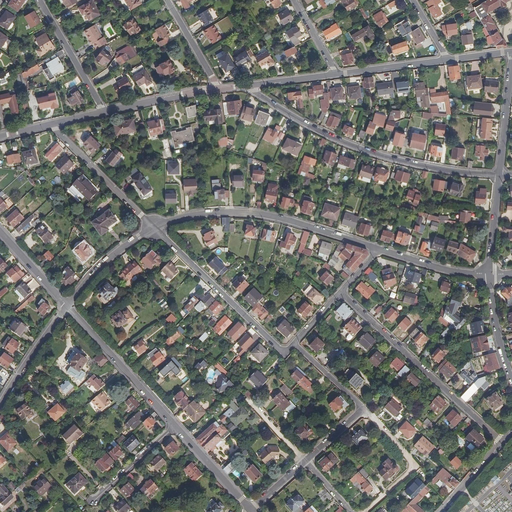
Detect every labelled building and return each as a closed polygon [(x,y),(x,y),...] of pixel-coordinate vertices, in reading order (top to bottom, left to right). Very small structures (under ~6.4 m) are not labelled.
[(12,0),(9,5),(18,11),(25,0),(12,0)] [(101,14),(93,0),(79,8),(83,15),(86,13),(90,20),(101,14)] [(125,0),(132,10),(142,4),(139,0),(125,0)] [(179,0),(185,9),(190,7),(188,3),(190,2),(189,1),(189,0),(179,0)] [(327,6),(327,7),(336,2),(334,0),(325,0),(324,1),(323,0),(321,0),(318,2),(322,8),(327,6)] [(341,0),(344,4),(344,3),(348,10),(356,5),(353,0),(341,0)] [(402,2),(401,0),(395,0),(389,4),(391,8),(402,2)] [(438,0),(429,0),(427,2),(430,8),(429,8),(436,21),(444,16),(437,4),(440,2),(438,0)] [(494,44),(497,48),(507,47),(503,40),(502,40),(497,33),(498,32),(487,13),(500,6),(501,7),(505,5),(505,3),(509,0),(488,0),(474,9),(477,15),(486,30),(490,38),(494,44)] [(472,7),(471,4),(468,6),(465,8),(468,15),(471,19),(477,15),(474,9),(472,7)] [(368,17),(362,8),(360,10),(365,19),(368,17)] [(201,19),(203,22),(206,26),(214,21),(207,10),(198,15),(200,20),(201,19)] [(284,25),(292,20),(287,10),(278,15),(284,25)] [(41,22),(35,11),(26,17),(32,28),(41,22)] [(383,11),(380,12),(374,16),(376,18),(375,19),(378,24),(377,25),(380,29),(383,27),(382,26),(387,23),(389,21),(384,13),(383,11)] [(4,16),(0,21),(0,24),(8,30),(16,18),(7,12),(4,16)] [(135,18),(126,23),(127,25),(129,29),(132,33),(134,31),(135,32),(141,29),(135,18)] [(410,32),(412,31),(408,24),(410,23),(407,18),(396,25),(403,36),(406,35),(409,33),(410,32)] [(468,31),(473,29),(469,21),(465,23),(468,31)] [(336,23),(331,26),(332,27),(324,32),(328,39),(336,35),(337,35),(342,33),(336,23)] [(444,31),(445,35),(458,33),(456,24),(451,25),(451,23),(446,23),(446,25),(442,26),(442,31),(444,31)] [(93,44),(97,49),(107,44),(103,38),(102,38),(95,25),(86,30),(89,35),(88,36),(90,40),(91,39),(93,44)] [(167,29),(165,25),(156,30),(162,41),(160,42),(162,47),(171,42),(168,37),(171,36),(169,31),(168,32),(167,29)] [(213,25),(203,31),(206,36),(207,35),(209,39),(212,43),(221,38),(213,25)] [(376,38),(370,25),(353,35),(356,41),(368,34),(372,40),(376,38)] [(294,45),(299,42),(297,38),(301,35),(296,27),(287,32),(294,45)] [(426,40),(419,27),(412,31),(410,32),(417,44),(416,45),(418,48),(423,45),(421,42),(426,40)] [(0,46),(2,48),(8,38),(0,32),(0,46)] [(461,36),(462,45),(473,44),(471,32),(465,33),(465,35),(461,36)] [(54,48),(46,34),(36,39),(41,49),(37,51),(40,56),(54,48)] [(17,43),(17,46),(22,43),(23,45),(28,41),(26,38),(17,43)] [(488,47),(494,44),(490,38),(487,39),(485,41),(488,47)] [(33,47),(30,42),(21,47),(23,52),(19,55),(20,57),(19,57),(22,62),(23,62),(25,65),(30,62),(25,54),(28,53),(26,51),(33,47)] [(132,43),(130,45),(136,56),(138,55),(132,43)] [(407,50),(404,43),(393,47),(395,54),(407,50)] [(389,45),(385,47),(386,49),(389,55),(394,52),(389,45)] [(297,51),(294,46),(278,54),(275,55),(278,61),(283,59),(283,58),(297,51)] [(349,49),(339,50),(341,56),(342,55),(345,64),(354,62),(352,53),(349,49)] [(389,55),(386,49),(382,52),(386,58),(390,56),(389,55)] [(267,50),(255,57),(260,65),(267,61),(269,65),(274,62),(267,50)] [(109,63),(113,58),(103,51),(96,60),(102,65),(106,61),(109,63)] [(233,58),(239,67),(251,60),(246,51),(233,58)] [(235,67),(227,53),(218,59),(226,72),(235,67)] [(117,59),(120,65),(125,63),(130,60),(126,54),(117,59)] [(50,81),(56,78),(53,74),(64,68),(58,58),(47,64),(50,68),(44,71),(50,81)] [(176,70),(170,60),(156,68),(161,77),(169,72),(170,73),(176,70)] [(40,70),(37,65),(30,69),(28,71),(22,74),(25,87),(29,86),(27,82),(26,78),(37,71),(40,70)] [(133,77),(145,70),(142,65),(130,72),(133,77)] [(460,78),(458,66),(449,67),(450,80),(460,78)] [(133,77),(139,87),(146,83),(148,86),(153,83),(145,70),(133,77)] [(37,71),(26,78),(27,82),(39,75),(37,71)] [(9,73),(6,75),(3,78),(5,81),(11,76),(10,72),(9,73)] [(25,87),(22,74),(16,75),(20,89),(25,88),(25,87)] [(122,91),(123,92),(126,90),(125,89),(128,87),(131,85),(127,77),(124,78),(117,82),(118,85),(122,91)] [(374,87),(373,77),(365,78),(365,81),(363,82),(364,88),(374,87)] [(485,78),(481,78),(480,77),(467,78),(469,89),(482,87),(484,87),(485,81),(485,78)] [(398,93),(410,91),(409,81),(401,82),(401,81),(396,82),(398,93)] [(498,82),(485,81),(484,87),(484,91),(497,92),(498,82)] [(378,95),(394,93),(392,82),(377,84),(378,95)] [(431,107),(428,88),(425,89),(424,83),(415,84),(416,89),(415,90),(416,93),(417,93),(417,97),(421,96),(423,107),(431,107)] [(122,91),(118,85),(114,87),(118,94),(122,91)] [(322,85),(313,86),(314,89),(309,90),(310,99),(315,98),(314,95),(323,94),(322,85)] [(359,86),(349,87),(350,99),(361,97),(359,86)] [(331,89),(331,91),(328,92),(328,93),(329,100),(332,100),(343,98),(342,87),(331,89)] [(77,89),(70,92),(72,97),(69,99),(73,105),(78,102),(79,104),(84,101),(77,89)] [(430,90),(432,103),(445,101),(447,111),(448,111),(449,114),(451,115),(449,99),(448,92),(436,94),(435,90),(430,90)] [(298,108),(304,107),(301,91),(299,92),(288,93),(289,100),(297,99),(298,108)] [(12,115),(19,114),(16,95),(10,96),(9,94),(0,95),(0,104),(10,103),(12,115)] [(58,107),(55,94),(50,95),(50,97),(38,99),(40,107),(46,106),(46,108),(52,106),(52,109),(58,107)] [(29,110),(27,100),(20,102),(23,111),(29,110)] [(322,112),(326,114),(327,111),(330,105),(329,102),(326,102),(325,100),(321,100),(322,112)] [(241,101),(224,103),(225,115),(240,113),(239,109),(242,109),(241,101)] [(493,113),(494,107),(475,105),(474,113),(492,115),(492,113),(493,113)] [(197,116),(196,106),(187,108),(189,117),(197,116)] [(255,110),(244,107),(241,118),(252,121),(255,110)] [(223,123),(221,109),(205,111),(206,121),(215,120),(216,124),(223,123)] [(327,118),(325,117),(322,122),(322,123),(335,128),(340,116),(341,117),(343,113),(333,109),(329,118),(327,118)] [(387,123),(385,129),(392,131),(395,122),(393,122),(394,118),(400,119),(400,111),(391,110),(391,112),(389,117),(387,123)] [(271,115),(260,111),(256,121),(270,126),(274,117),(270,115),(271,115)] [(387,123),(389,117),(388,117),(388,115),(377,112),(377,114),(376,114),(373,123),(370,122),(366,132),(373,134),(376,124),(384,126),(385,122),(387,123)] [(493,119),(483,118),(480,138),(486,139),(486,140),(491,140),(492,136),(491,136),(491,134),(493,119)] [(136,131),(134,120),(115,124),(118,135),(136,131)] [(163,132),(160,120),(148,123),(151,135),(163,132)] [(435,135),(445,136),(446,125),(436,124),(435,135)] [(352,135),(355,129),(345,125),(343,131),(352,135)] [(194,141),(192,127),(187,128),(188,131),(177,133),(176,130),(171,131),(175,147),(179,146),(179,147),(187,146),(186,142),(194,141)] [(274,131),(269,128),(264,137),(269,140),(270,139),(274,141),(279,131),(275,129),(274,131)] [(403,146),(405,138),(397,136),(394,144),(403,147),(403,146)] [(100,146),(92,137),(84,144),(93,153),(100,146)] [(218,138),(219,146),(229,145),(229,142),(228,139),(228,137),(224,137),(218,138)] [(413,137),(411,146),(424,149),(426,140),(413,137)] [(297,155),(302,145),(296,142),(288,138),(283,148),(297,155)] [(45,156),(52,163),(64,150),(57,144),(45,156)] [(485,150),(486,146),(477,145),(476,156),(481,156),(480,160),(484,160),(485,155),(488,155),(488,150),(485,150)] [(442,156),(443,147),(433,146),(431,155),(442,156)] [(465,149),(453,148),(452,158),(463,160),(463,159),(464,159),(465,149)] [(118,157),(121,154),(115,150),(113,153),(112,152),(106,161),(112,166),(119,157),(118,157)] [(334,164),(338,154),(327,150),(323,161),(334,164)] [(38,162),(35,151),(24,154),(27,165),(38,162)] [(21,162),(19,155),(8,157),(9,164),(21,162)] [(356,160),(341,155),(338,162),(353,168),(356,160)] [(65,174),(74,165),(66,157),(57,166),(65,174)] [(316,161),(305,157),(303,162),(303,161),(298,174),(300,175),(304,176),(305,177),(310,179),(311,179),(314,180),(315,176),(308,173),(311,164),(315,165),(316,161)] [(169,174),(180,174),(180,164),(169,164),(169,174)] [(371,179),(374,168),(371,166),(370,168),(362,165),(359,175),(371,179)] [(135,167),(130,173),(133,178),(140,173),(135,167)] [(385,181),(389,171),(378,167),(374,178),(385,181)] [(263,181),(264,171),(254,170),(253,180),(263,181)] [(408,183),(411,175),(398,170),(395,179),(408,183)] [(140,173),(133,178),(132,179),(144,196),(152,190),(140,173)] [(244,186),(244,176),(233,175),(232,186),(244,186)] [(38,185),(34,181),(30,177),(28,179),(35,187),(38,185)] [(82,177),(74,186),(81,193),(78,196),(82,200),(85,197),(89,201),(98,193),(82,177)] [(197,179),(183,180),(184,193),(188,193),(188,196),(190,196),(193,196),(194,195),(194,192),(198,192),(197,179)] [(448,189),(449,182),(435,180),(434,189),(443,191),(444,188),(448,189)] [(222,197),(225,197),(224,191),(224,189),(221,190),(221,183),(219,183),(213,183),(213,189),(215,189),(215,190),(216,199),(222,199),(222,197)] [(277,190),(278,185),(269,184),(269,188),(268,188),(266,200),(276,201),(278,190),(277,190)] [(460,197),(464,186),(459,184),(458,187),(452,185),(450,194),(460,197)] [(81,193),(74,186),(68,191),(75,198),(78,196),(81,193)] [(414,189),(413,192),(409,190),(407,198),(415,200),(413,204),(416,205),(415,208),(402,203),(401,206),(401,207),(416,211),(422,193),(417,192),(417,191),(414,189)] [(480,192),(477,192),(476,203),(485,204),(487,189),(481,189),(480,192)] [(177,202),(177,194),(166,194),(166,202),(169,202),(173,202),(177,202)] [(311,214),(314,204),(310,203),(311,198),(305,196),(304,201),(305,201),(302,211),(311,214)] [(288,206),(295,208),(297,202),(294,201),(294,200),(283,198),(281,207),(288,208),(288,206)] [(337,219),(340,208),(326,204),(322,215),(328,217),(328,216),(337,219)] [(355,228),(358,218),(355,216),(356,212),(347,209),(342,224),(355,228)] [(14,227),(24,218),(17,210),(7,219),(14,227)] [(471,211),(461,210),(460,222),(467,223),(470,223),(471,211)] [(102,236),(109,230),(107,228),(117,221),(109,211),(93,223),(102,236)] [(429,214),(421,212),(415,230),(419,231),(419,235),(423,236),(425,228),(426,225),(422,224),(424,218),(423,217),(424,215),(425,216),(425,217),(428,218),(429,214)] [(438,220),(439,217),(429,214),(428,218),(427,222),(430,223),(432,223),(430,228),(437,230),(439,223),(440,220),(438,220)] [(32,215),(16,230),(19,232),(22,229),(25,231),(31,226),(29,223),(34,218),(32,215)] [(32,225),(35,228),(42,221),(40,219),(39,220),(38,220),(32,225)] [(368,234),(373,236),(375,227),(361,223),(358,232),(368,235),(368,234)] [(381,239),(390,242),(395,227),(389,224),(387,231),(384,230),(381,239)] [(45,227),(43,225),(36,231),(47,243),(53,237),(47,230),(48,229),(46,227),(45,227)] [(252,228),(252,227),(247,226),(245,235),(253,237),(254,237),(256,238),(256,235),(254,235),(255,229),(252,228)] [(509,239),(511,239),(511,226),(504,226),(503,231),(510,232),(509,239)] [(273,242),(275,232),(264,230),(262,239),(273,242)] [(206,245),(208,246),(215,242),(217,241),(211,231),(205,235),(205,236),(203,238),(205,241),(205,243),(206,245)] [(411,237),(412,235),(399,231),(396,241),(401,243),(405,245),(406,243),(409,244),(411,237)] [(292,238),(293,235),(288,234),(285,242),(282,241),(280,247),(289,250),(290,247),(293,249),(296,239),(292,238)] [(432,248),(442,251),(446,240),(435,237),(433,242),(432,248)] [(429,255),(432,248),(433,242),(431,241),(430,242),(428,242),(428,243),(424,242),(421,251),(425,252),(424,253),(429,255)] [(451,252),(458,254),(458,253),(461,244),(449,241),(446,250),(449,251),(450,250),(452,251),(451,252)] [(329,255),(333,246),(322,242),(321,244),(319,244),(318,246),(320,247),(319,252),(320,252),(319,256),(323,257),(325,254),(329,255)] [(367,251),(341,243),(334,255),(338,258),(339,256),(345,261),(347,258),(350,261),(346,266),(343,269),(350,276),(368,255),(367,251)] [(461,244),(458,253),(471,262),(476,253),(461,243),(461,244)] [(87,256),(92,252),(85,244),(75,252),(83,261),(88,257),(87,256)] [(9,251),(6,248),(0,253),(3,256),(9,251)] [(159,259),(160,258),(152,250),(141,260),(149,268),(155,262),(158,265),(161,262),(159,259)] [(45,260),(39,265),(42,269),(53,260),(55,258),(48,251),(44,255),(47,259),(46,261),(45,260)] [(336,265),(340,261),(343,263),(345,261),(339,256),(338,258),(334,255),(332,258),(335,261),(333,263),(336,265)] [(222,276),(229,269),(216,257),(208,265),(212,269),(212,268),(214,270),(214,271),(218,275),(219,273),(222,276)] [(142,269),(135,262),(132,265),(129,267),(128,267),(122,272),(123,273),(120,276),(125,281),(127,278),(129,279),(130,280),(131,279),(135,275),(142,269)] [(169,262),(161,270),(168,276),(165,279),(169,282),(178,272),(175,269),(172,267),(173,265),(169,262)] [(16,267),(15,266),(7,273),(16,282),(24,274),(21,272),(22,272),(17,266),(16,267)] [(70,285),(78,278),(69,267),(63,273),(66,277),(62,280),(66,285),(69,283),(70,285)] [(367,276),(371,272),(372,271),(369,268),(364,273),(367,276)] [(390,287),(389,286),(392,285),(392,284),(395,283),(393,274),(391,268),(382,270),(383,276),(386,288),(390,287)] [(327,285),(333,279),(327,272),(320,279),(327,285)] [(346,280),(349,277),(344,272),(341,275),(346,280)] [(371,272),(367,276),(373,282),(377,277),(371,272)] [(406,281),(413,283),(418,284),(421,275),(409,272),(406,281)] [(240,293),(248,284),(240,277),(233,285),(240,293)] [(158,288),(160,286),(154,278),(152,280),(158,288)] [(440,290),(447,292),(450,284),(443,281),(440,290)] [(32,291),(23,282),(16,288),(25,297),(32,291)] [(368,288),(361,282),(356,289),(367,299),(374,292),(369,287),(368,288)] [(113,289),(109,283),(101,290),(104,294),(105,294),(108,298),(112,295),(114,296),(117,293),(120,290),(117,286),(113,289)] [(502,293),(508,299),(508,300),(508,306),(511,304),(511,284),(507,290),(505,289),(502,293)] [(316,304),(322,296),(314,289),(315,289),(310,285),(304,292),(308,296),(308,297),(316,304)] [(0,298),(8,291),(5,288),(0,292),(0,298)] [(260,301),(263,298),(254,289),(245,298),(254,307),(260,301)] [(194,307),(199,302),(205,296),(200,290),(190,300),(190,301),(184,307),(185,308),(189,312),(194,307)] [(404,302),(416,306),(419,297),(406,293),(404,302)] [(207,307),(214,300),(208,294),(201,301),(202,303),(207,307)] [(450,311),(448,313),(445,311),(444,316),(443,318),(449,323),(450,324),(452,328),(455,331),(460,324),(462,326),(466,320),(462,317),(455,312),(457,305),(460,306),(461,300),(452,297),(448,310),(450,311)] [(162,298),(157,302),(164,310),(169,306),(162,298)] [(38,311),(44,315),(50,308),(44,303),(45,302),(42,299),(38,304),(40,305),(38,307),(40,308),(38,311)] [(27,300),(14,313),(16,315),(29,302),(27,300)] [(216,314),(223,308),(216,301),(209,308),(215,313),(216,314)] [(264,305),(260,301),(254,307),(252,309),(255,314),(257,313),(259,315),(258,316),(262,319),(268,313),(262,307),(264,305)] [(305,317),(313,309),(304,301),(297,310),(305,317)] [(355,313),(343,302),(335,312),(346,322),(355,313)] [(215,313),(209,308),(206,311),(212,316),(215,313)] [(392,322),(399,315),(391,308),(384,315),(392,322)] [(113,316),(114,317),(120,325),(127,320),(128,322),(134,317),(128,309),(125,311),(124,310),(123,311),(125,314),(124,315),(119,309),(116,311),(117,313),(113,316)] [(217,324),(218,324),(221,327),(217,331),(219,334),(231,322),(225,316),(217,324)] [(449,323),(443,318),(441,316),(438,320),(446,327),(449,323)] [(120,325),(114,317),(112,319),(118,327),(120,325)] [(263,326),(269,319),(267,317),(261,323),(263,326)] [(405,331),(412,323),(405,317),(398,325),(405,331)] [(210,326),(215,321),(212,318),(207,323),(210,326)] [(19,336),(27,326),(17,319),(10,329),(19,336)] [(354,337),(362,328),(353,320),(345,329),(352,335),(350,336),(349,335),(346,339),(349,342),(353,338),(352,337),(353,336),(354,337)] [(287,338),(294,329),(285,321),(277,329),(287,338)] [(482,321),(475,323),(471,324),(473,335),(482,334),(481,327),(483,326),(482,321)] [(236,341),(246,330),(239,323),(229,333),(236,341)] [(443,337),(452,328),(450,324),(440,334),(443,337)] [(416,345),(419,348),(428,339),(416,328),(409,336),(418,344),(416,345)] [(176,332),(165,340),(169,345),(172,342),(171,341),(179,335),(176,332)] [(199,338),(203,342),(209,335),(205,332),(199,338)] [(368,351),(377,342),(367,333),(359,342),(368,351)] [(242,347),(237,352),(240,355),(254,341),(247,334),(238,343),(242,347)] [(488,341),(486,336),(471,339),(474,354),(490,351),(489,345),(487,346),(486,341),(488,341)] [(13,354),(19,344),(12,339),(11,340),(8,337),(3,345),(6,348),(5,349),(13,354)] [(323,348),(325,345),(317,338),(310,346),(317,353),(320,351),(321,352),(323,349),(323,348)] [(143,344),(144,343),(141,340),(131,348),(135,352),(137,351),(139,354),(146,349),(143,344)] [(260,362),(268,353),(259,344),(251,353),(260,362)] [(438,362),(449,351),(444,346),(441,346),(431,356),(435,360),(436,360),(438,362)] [(156,348),(147,354),(156,365),(164,359),(156,348)] [(326,368),(330,372),(343,359),(347,354),(344,351),(343,350),(326,368)] [(73,352),(66,363),(70,365),(70,366),(71,367),(67,372),(81,381),(86,374),(80,370),(87,360),(77,354),(77,355),(73,352)] [(376,367),(384,359),(377,352),(369,360),(376,367)] [(424,352),(419,358),(422,361),(428,355),(424,352)] [(14,359),(4,353),(2,357),(1,356),(0,357),(0,363),(7,368),(14,359)] [(102,353),(94,360),(101,368),(109,361),(102,353)] [(499,369),(494,353),(485,356),(488,366),(484,367),(485,373),(499,369)] [(347,354),(343,359),(347,362),(347,361),(351,357),(347,354)] [(391,364),(392,364),(389,366),(393,370),(394,369),(399,373),(398,374),(403,378),(410,371),(397,358),(391,364)] [(445,359),(437,368),(448,378),(453,373),(456,370),(445,359)] [(472,362),(470,359),(460,370),(463,372),(460,375),(469,384),(472,385),(478,378),(476,375),(474,372),(471,376),(469,374),(468,372),(467,373),(464,370),(470,365),(472,362)] [(176,376),(181,372),(171,361),(159,373),(164,378),(171,371),(176,376)] [(204,361),(202,362),(202,363),(200,361),(194,367),(198,371),(202,367),(204,369),(208,365),(204,361)] [(220,377),(222,375),(217,370),(217,369),(212,365),(210,367),(215,371),(215,373),(219,377),(220,377)] [(304,377),(306,375),(298,368),(296,368),(294,371),(295,372),(291,377),(298,383),(304,377)] [(249,378),(260,388),(267,380),(256,369),(249,378)] [(349,382),(357,374),(354,371),(346,380),(349,382)] [(231,387),(234,384),(225,375),(223,373),(222,375),(220,377),(219,377),(216,388),(215,388),(219,393),(220,392),(227,390),(231,388),(231,387)] [(364,381),(357,374),(349,382),(356,389),(359,387),(360,387),(362,385),(361,384),(364,381)] [(420,382),(412,374),(409,376),(408,375),(406,377),(407,379),(405,381),(410,386),(412,384),(416,387),(420,382)] [(97,378),(94,375),(86,382),(91,387),(93,386),(98,392),(105,385),(100,379),(99,381),(96,379),(97,378)] [(478,378),(472,385),(461,397),(466,402),(478,388),(480,386),(485,390),(490,385),(485,381),(486,380),(485,376),(478,378)] [(311,384),(304,377),(298,383),(310,394),(314,390),(310,385),(311,384)] [(74,388),(67,380),(60,388),(67,395),(74,388)] [(291,391),(285,384),(282,388),(289,395),(292,391),(291,391)] [(102,392),(91,402),(94,405),(95,405),(96,405),(102,412),(110,404),(107,400),(104,397),(106,396),(102,392)] [(180,405),(184,410),(189,405),(185,400),(187,399),(181,392),(175,398),(177,400),(176,402),(179,406),(180,405)] [(273,400),(278,405),(286,399),(281,393),(278,395),(276,397),(273,400)] [(396,394),(394,396),(400,402),(403,400),(396,394)] [(503,404),(496,394),(486,400),(493,410),(494,409),(502,404),(503,404)] [(131,397),(129,395),(123,399),(134,410),(140,405),(132,397),(131,397)] [(344,408),(348,405),(340,396),(329,405),(335,411),(342,405),(344,408)] [(438,413),(447,404),(438,396),(430,406),(438,413)] [(286,399),(278,405),(283,411),(291,404),(286,399)] [(306,404),(307,405),(311,409),(313,407),(315,405),(311,400),(306,404)] [(395,417),(402,409),(393,400),(385,408),(395,417)] [(184,410),(183,410),(189,416),(190,415),(192,416),(191,419),(195,422),(204,414),(202,411),(203,410),(198,403),(197,404),(194,401),(189,405),(184,410)] [(30,419),(34,416),(29,410),(30,409),(26,405),(17,412),(23,420),(27,417),(30,419)] [(51,411),(49,414),(56,421),(65,413),(59,406),(58,405),(54,408),(53,406),(50,409),(51,411)] [(242,407),(235,413),(230,417),(236,423),(238,424),(247,416),(249,415),(249,414),(242,407)] [(235,413),(231,408),(224,415),(223,414),(219,418),(223,424),(230,417),(235,413)] [(446,418),(452,424),(455,426),(462,419),(453,411),(446,418)] [(3,412),(0,417),(0,420),(4,425),(9,420),(3,412)] [(129,425),(130,426),(133,429),(140,423),(138,421),(143,416),(139,412),(125,425),(127,427),(129,425)] [(153,420),(158,416),(154,412),(143,423),(149,429),(155,423),(153,420)] [(253,425),(261,418),(257,413),(251,418),(250,419),(249,421),(253,425)] [(216,422),(196,440),(200,444),(208,437),(213,433),(216,430),(220,427),(216,422)] [(408,439),(416,431),(407,422),(399,430),(408,439)] [(427,427),(427,428),(430,431),(435,426),(431,422),(427,427)] [(305,423),(295,431),(303,440),(313,431),(305,423)] [(223,424),(220,427),(216,430),(219,433),(216,437),(208,444),(203,448),(207,452),(210,450),(212,452),(217,448),(215,446),(221,440),(223,440),(231,433),(223,424)] [(76,438),(76,439),(77,440),(83,434),(75,425),(63,436),(70,444),(75,439),(76,438)] [(320,429),(325,435),(329,432),(324,426),(320,429)] [(359,446),(369,438),(361,429),(351,438),(359,446)] [(484,440),(474,430),(466,438),(476,448),(484,440)] [(16,443),(7,433),(0,440),(0,441),(8,451),(16,443)] [(119,445),(126,439),(123,435),(116,441),(119,445)] [(130,452),(139,443),(133,436),(123,445),(130,452)] [(208,437),(200,444),(203,448),(208,444),(206,442),(209,439),(208,437)] [(434,448),(423,437),(415,446),(426,456),(434,448)] [(94,440),(90,443),(100,455),(101,454),(102,455),(105,452),(94,440)] [(165,449),(171,456),(179,449),(173,442),(165,449)] [(141,445),(139,443),(130,452),(131,454),(141,445)] [(445,444),(439,450),(442,452),(446,448),(447,449),(449,447),(445,444)] [(119,450),(121,448),(118,446),(118,445),(115,448),(109,453),(115,460),(122,454),(119,450)] [(271,462),(273,460),(273,458),(274,457),(276,457),(276,456),(280,456),(280,450),(278,447),(270,447),(266,451),(265,450),(261,454),(262,455),(259,457),(266,464),(269,462),(271,462)] [(108,465),(113,461),(107,454),(104,456),(95,465),(102,473),(109,467),(108,465)] [(326,471),(338,461),(332,454),(327,458),(325,456),(318,462),(326,471)] [(157,471),(166,462),(159,455),(155,458),(156,458),(154,460),(153,460),(150,463),(157,471)] [(457,469),(462,463),(455,457),(450,463),(457,469)] [(398,466),(395,465),(389,459),(383,464),(386,467),(379,473),(386,480),(395,472),(396,472),(398,471),(399,470),(399,468),(398,466)] [(225,467),(223,469),(228,475),(237,467),(232,461),(230,463),(225,467)] [(191,463),(184,470),(194,482),(202,475),(191,463)] [(254,483),(262,475),(253,465),(252,466),(249,463),(244,467),(247,471),(245,473),(254,483)] [(443,468),(433,480),(430,482),(433,485),(440,478),(448,485),(449,483),(453,486),(451,488),(454,491),(460,483),(443,468)] [(369,477),(362,469),(359,472),(366,480),(369,477)] [(368,493),(373,488),(366,480),(359,472),(351,480),(353,483),(356,480),(368,493)] [(66,485),(74,494),(87,482),(79,474),(66,485)] [(493,477),(489,481),(493,486),(497,482),(493,477)] [(34,487),(42,496),(52,487),(44,478),(34,487)] [(144,486),(151,493),(158,487),(151,479),(144,486)] [(405,492),(413,500),(424,489),(426,487),(419,479),(405,492)] [(220,491),(223,488),(216,481),(212,484),(215,488),(217,487),(220,491)] [(11,482),(7,486),(13,492),(15,490),(17,488),(11,482)] [(131,493),(134,490),(128,483),(120,491),(126,498),(130,494),(131,495),(132,494),(131,493)] [(0,502),(3,506),(14,497),(2,484),(0,485),(0,490),(5,496),(0,500),(0,502)] [(148,496),(151,493),(144,486),(142,489),(148,496)] [(327,492),(325,489),(318,495),(320,498),(325,494),(327,492)] [(413,500),(408,505),(416,511),(424,511),(415,504),(427,492),(427,491),(424,489),(413,500)] [(298,495),(292,500),(302,510),(303,511),(304,511),(308,509),(310,507),(308,505),(307,505),(304,502),(305,502),(298,495)] [(117,511),(125,511),(130,508),(123,500),(114,508),(117,511)] [(299,511),(302,510),(292,500),(286,505),(292,511),(299,511)] [(219,511),(222,510),(221,508),(224,506),(220,502),(217,504),(215,503),(206,511),(205,511),(219,511)]
